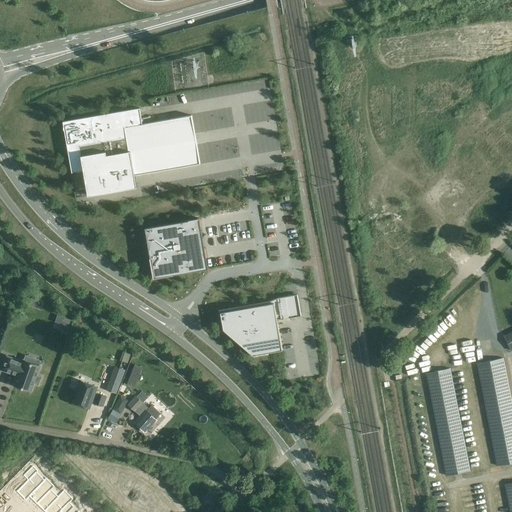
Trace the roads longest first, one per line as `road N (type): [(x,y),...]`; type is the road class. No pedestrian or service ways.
road 1 (secondary): [(0,82),(269,0)]
road 2 (unclassified): [(249,493),(207,466),(0,424)]
road 3 (tertiary): [(181,319),(66,233),(0,150)]
road 4 (tertiary): [(332,511),(277,412),(181,319)]
road 5 (secondary): [(233,0),(0,58)]
road 6 (tertiary): [(170,333),(265,425),(320,511)]
road 7 (tertiary): [(0,191),(35,236),(86,279),(170,333)]
road 8 (residential): [(387,385),(382,353),(511,223)]
